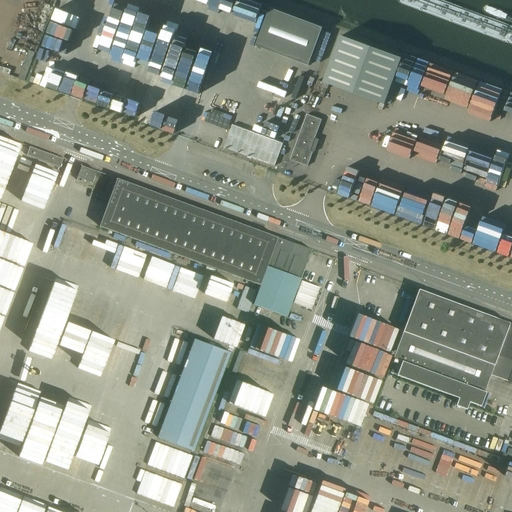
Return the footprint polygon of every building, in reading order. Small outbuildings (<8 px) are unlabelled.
[(270,8),(255,46),(308,66),(322,28),(270,8)] [(387,103),(402,56),(340,36),(324,83),(387,103)] [(28,50),(18,78),(24,81),(35,53),(28,50)] [(318,141),(319,140),(315,138),(321,120),(307,115),(290,160),(307,166),(312,152),(314,153),(314,152),(318,141)] [(232,125),(224,148),(274,166),(283,144),(232,125)] [(63,159),(30,147),(26,156),(60,168),(63,159)] [(82,166),(76,181),(81,182),(82,180),(92,184),(97,172),(82,166)] [(278,238),(117,179),(115,184),(110,182),(104,198),(103,200),(109,202),(100,227),(260,286),(278,238)] [(311,250),(278,238),(260,286),(253,305),(287,317),(311,250)] [(511,324),(419,290),(393,358),(403,362),(398,376),(479,406),(490,375),(511,382),(511,324)] [(302,319),(291,315),(289,319),(300,323),(302,319)] [(126,355),(139,359),(146,335),(123,328),(120,339),(130,341),(126,355)] [(231,353),(194,339),(158,438),(194,452),(231,353)] [(15,384),(0,432),(0,450),(24,458),(29,439),(31,440),(33,435),(29,434),(33,422),(45,425),(44,430),(54,433),(64,399),(15,384)]
